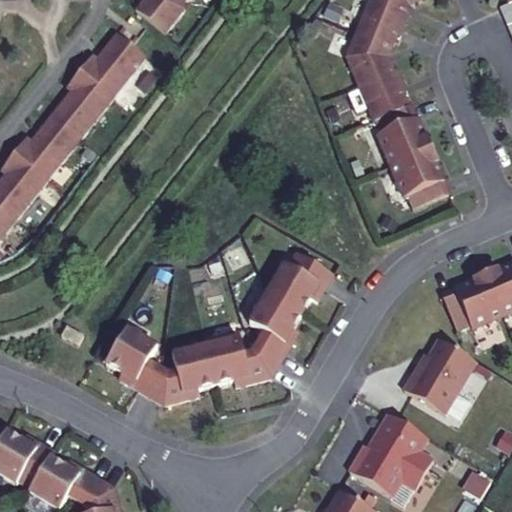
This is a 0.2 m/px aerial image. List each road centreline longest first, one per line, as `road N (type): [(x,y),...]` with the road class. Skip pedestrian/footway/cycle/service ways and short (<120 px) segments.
road 1 (residential): [(213,486),(288,440),(402,270),(511,214)]
road 2 (residential): [(213,486),(0,379)]
